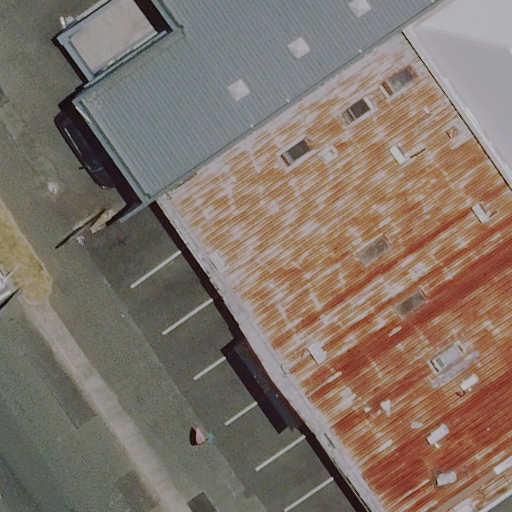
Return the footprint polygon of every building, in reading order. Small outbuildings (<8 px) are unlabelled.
[(131,0),(152,31),(52,95),(116,193),(411,0),(131,0)] [(511,0),(413,0),(369,29),(442,142),(511,244),(511,0)] [(369,29),(116,193),(192,307),(442,142),(369,29)] [(511,244),(442,142),(192,307),(285,447),(511,297),(511,244)] [(511,297),(285,447),(327,511),(451,511),(511,472),(511,297)]
